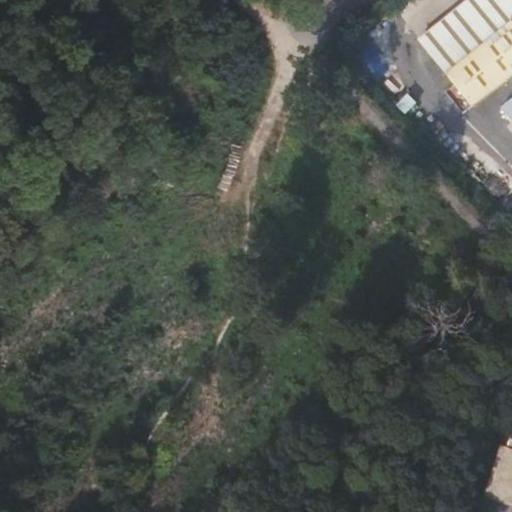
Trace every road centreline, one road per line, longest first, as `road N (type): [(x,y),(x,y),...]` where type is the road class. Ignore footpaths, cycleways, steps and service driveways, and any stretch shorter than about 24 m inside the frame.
road 1 (track): [(8,511),(114,453),(186,395),(242,285),(255,185),(287,75)]
road 2 (track): [(511,274),(287,75)]
